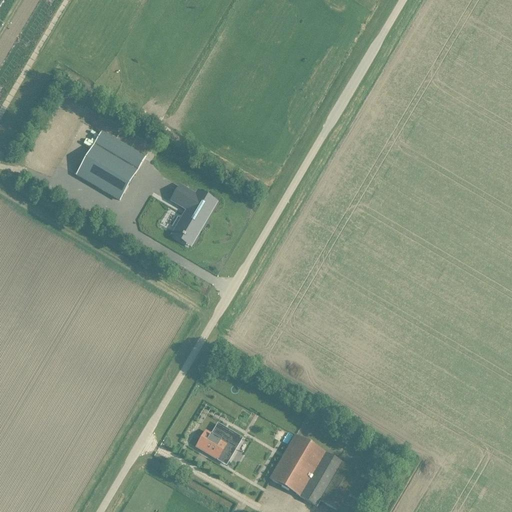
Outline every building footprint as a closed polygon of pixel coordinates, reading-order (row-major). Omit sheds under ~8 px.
[(189,60),(195,47),(145,20),(138,33),(189,60)] [(174,85),(183,67),(133,40),(127,52),(166,73),(163,79),(174,85)] [(111,86),(139,99),(140,97),(158,106),(162,99),(116,76),(111,86)] [(144,159),(101,133),(93,148),(136,173),(144,159)] [(119,201),(136,173),(93,148),(76,175),(119,201)] [(180,186),(171,202),(186,211),(187,211),(185,214),(188,215),(177,234),(182,237),(181,237),(184,239),(184,238),(192,243),(215,203),(198,193),(196,196),(180,186)] [(163,218),(157,228),(165,232),(170,222),(163,218)] [(270,480),(301,498),(326,455),(280,428),(273,438),(289,447),(270,480)] [(217,460),(226,444),(205,432),(196,448),(217,460)] [(342,464),(326,455),(301,498),(317,507),(320,501),(342,464)] [(342,464),(320,501),(336,510),(358,473),(342,464)]
